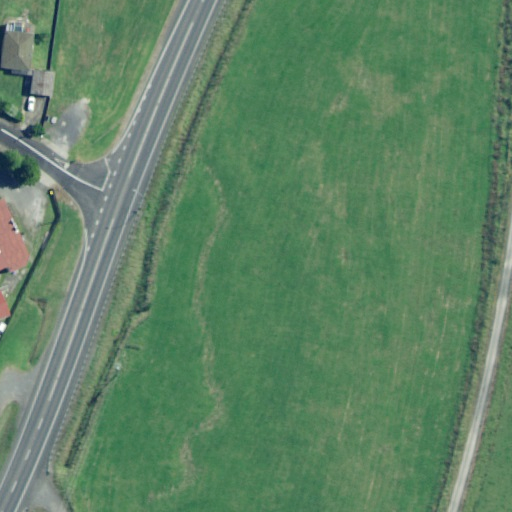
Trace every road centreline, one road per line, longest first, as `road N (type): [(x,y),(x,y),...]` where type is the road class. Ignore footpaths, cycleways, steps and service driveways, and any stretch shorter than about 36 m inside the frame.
road 1 (primary): [(120,198),(0,511)]
road 2 (primary): [(202,0),(120,198)]
road 3 (residential): [(0,136),(120,198)]
